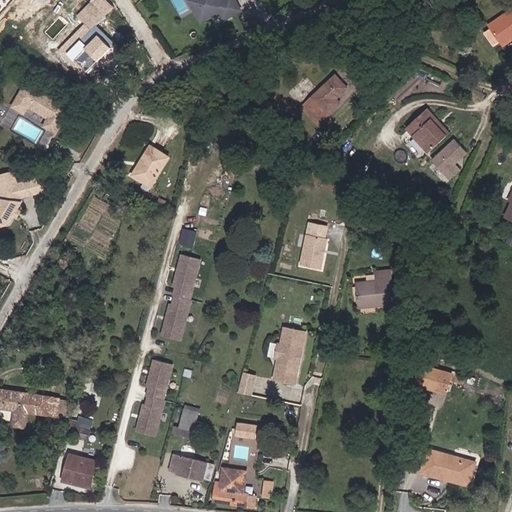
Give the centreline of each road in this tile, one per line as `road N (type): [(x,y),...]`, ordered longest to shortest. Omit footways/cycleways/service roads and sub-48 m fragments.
road 1 (unclassified): [(343,0),(136,114),(112,140),(0,327)]
road 2 (unknown): [(337,244),(280,511)]
